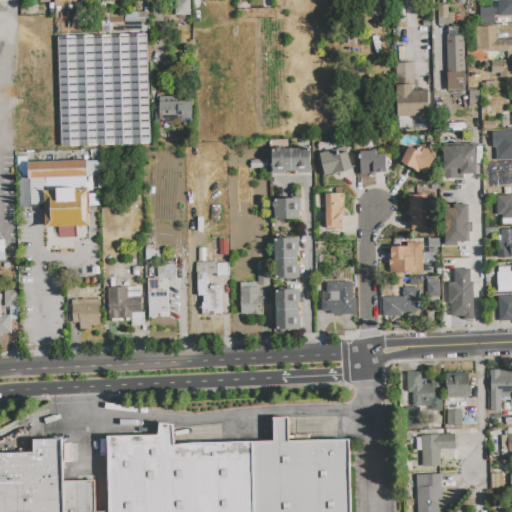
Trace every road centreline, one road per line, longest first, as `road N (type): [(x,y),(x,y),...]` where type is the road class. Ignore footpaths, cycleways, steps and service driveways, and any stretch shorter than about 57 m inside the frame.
road 1 (residential): [(370,349),(344,357),(48,370)]
road 2 (residential): [(0,393),(281,380)]
road 3 (residential): [(370,370),(371,247),(380,211)]
